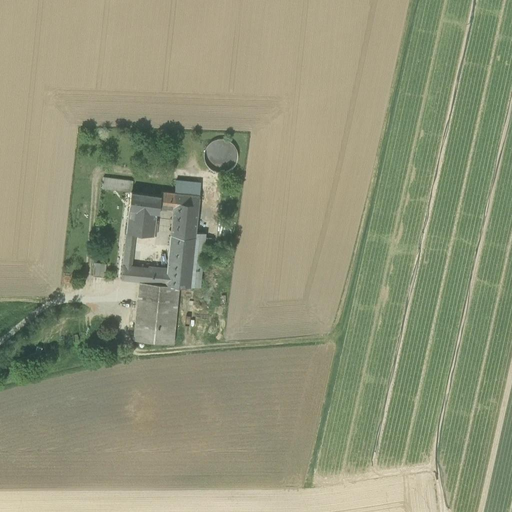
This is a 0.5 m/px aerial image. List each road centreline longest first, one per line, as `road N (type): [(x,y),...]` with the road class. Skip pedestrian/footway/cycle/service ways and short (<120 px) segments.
road 1 (track): [(412,0),(349,296),(330,328),(0,381)]
road 2 (track): [(349,296),(305,500)]
